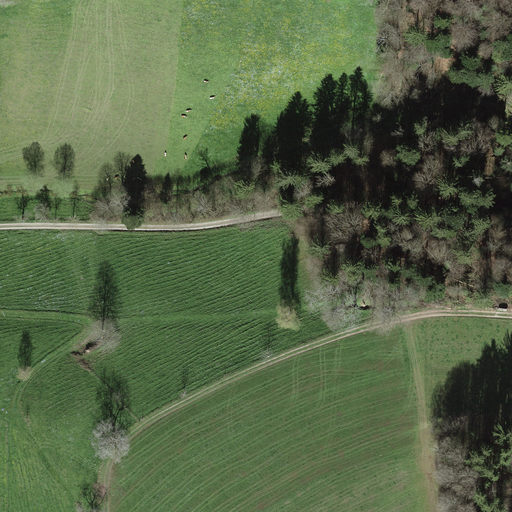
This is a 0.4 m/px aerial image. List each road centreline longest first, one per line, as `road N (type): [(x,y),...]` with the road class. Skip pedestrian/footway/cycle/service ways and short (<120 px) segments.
road 1 (track): [(511,202),(319,202),(155,229),(0,228)]
road 2 (track): [(127,437),(214,386),(372,325),(431,313),(511,315)]
